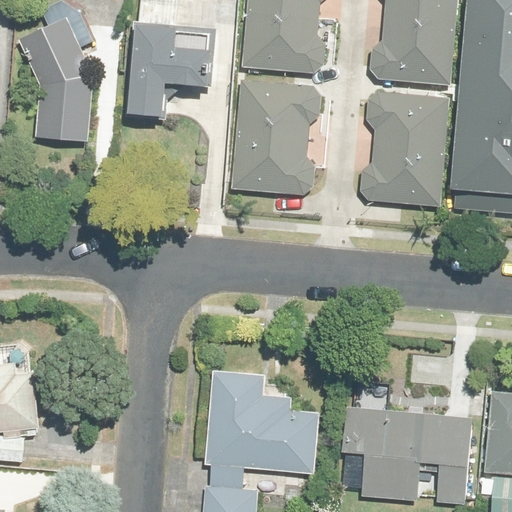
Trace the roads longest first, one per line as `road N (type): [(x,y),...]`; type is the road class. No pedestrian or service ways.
road 1 (residential): [(156,266),(511,297)]
road 2 (residential): [(135,511),(156,266)]
road 3 (residential): [(351,0),(334,208)]
road 4 (residential): [(0,258),(156,266)]
